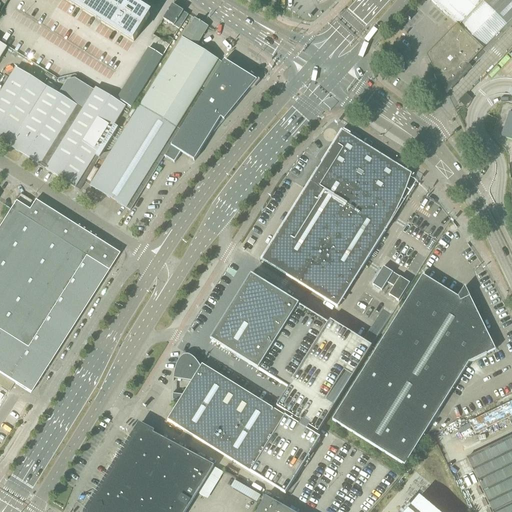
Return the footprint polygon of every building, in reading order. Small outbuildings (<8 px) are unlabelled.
[(136,8),(135,7),(134,9),(132,7),(133,6),(131,5),(123,0),(68,0),(134,41),(150,16),(136,8)] [(428,56),(438,74),(447,93),(511,27),(511,0),(431,0),(458,25),(428,56)] [(172,5),(163,20),(174,27),(174,26),(180,30),(189,15),(172,5)] [(107,159),(91,186),(102,192),(131,210),(142,192),(206,89),(222,63),(196,47),(208,27),(195,19),(111,153),(102,155),(98,161),(107,159)] [(149,48),(118,99),(131,108),(163,57),(149,48)] [(207,89),(165,157),(175,163),(181,153),(195,161),(218,123),(222,124),(257,81),(227,62),(225,61),(223,63),(222,63),(206,89),(207,89)] [(0,139),(80,190),(98,161),(102,155),(117,132),(113,129),(126,108),(96,89),(95,92),(75,79),(67,81),(59,95),(17,68),(0,95),(0,139)] [(460,100),(466,106),(472,100),(467,94),(460,100)] [(288,219),(262,260),(288,276),(299,283),(338,308),(350,289),(387,230),(377,224),(397,192),(409,172),(342,131),(328,154),(307,188),(304,192),(288,219)] [(20,194),(16,200),(28,208),(32,202),(20,194)] [(0,226),(0,373),(31,394),(120,254),(35,200),(29,210),(16,201),(11,209),(0,226)] [(378,277),(373,285),(382,291),(387,282),(393,273),(384,268),(378,277)] [(393,273),(387,282),(394,287),(400,278),(393,273)] [(495,350),(465,287),(458,297),(423,275),(333,420),(405,466),(469,364),(468,363),(495,350)] [(288,388),(328,324),(299,305),(252,276),(211,341),(259,370),(288,388)] [(394,287),(389,295),(399,302),(410,284),(400,278),(394,287)] [(194,358),(192,356),(191,356),(190,355),(189,355),(188,355),(187,355),(186,355),(185,355),(184,356),(183,357),(181,357),(180,358),(179,360),(179,361),(178,362),(177,365),(176,367),(175,370),(175,372),(174,374),(174,376),(174,379),(174,381),(174,379),(178,379),(178,381),(181,382),(181,380),(192,382),(184,394),(174,394),(174,393),(173,393),(173,402),(174,402),(174,401),(180,401),(168,420),(286,494),(303,466),(305,468),(314,454),(312,452),(321,438),(202,365),(201,367),(198,363),(196,361),(194,358)] [(511,401),(470,422),(476,433),(511,415),(511,401)] [(135,434),(88,509),(91,511),(185,511),(214,466),(193,455),(150,432),(146,440),(135,434)] [(511,511),(511,435),(467,458),(492,511),(511,511)] [(292,511),(266,497),(257,511),(292,511)] [(437,511),(419,497),(411,507),(416,511),(437,511)]
